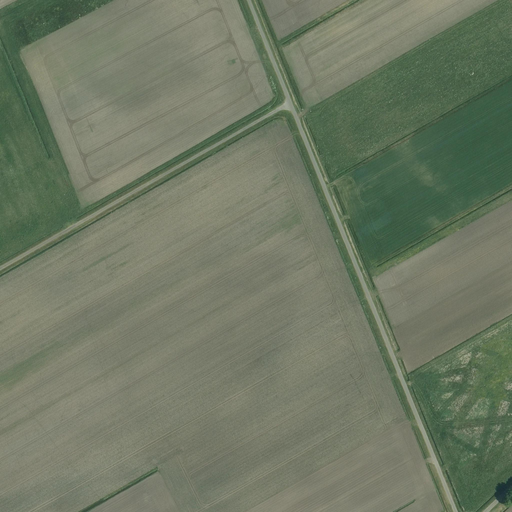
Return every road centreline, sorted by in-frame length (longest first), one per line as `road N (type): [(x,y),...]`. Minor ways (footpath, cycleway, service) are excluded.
road 1 (unclassified): [(455,511),(290,102)]
road 2 (unclassified): [(0,268),(290,102)]
